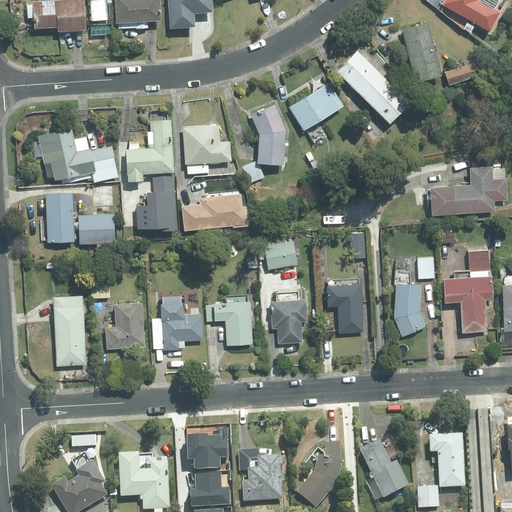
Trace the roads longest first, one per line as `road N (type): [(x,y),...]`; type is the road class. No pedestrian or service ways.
road 1 (residential): [(4,410),(511,377)]
road 2 (residential): [(0,87),(215,71),(268,52),(344,0)]
